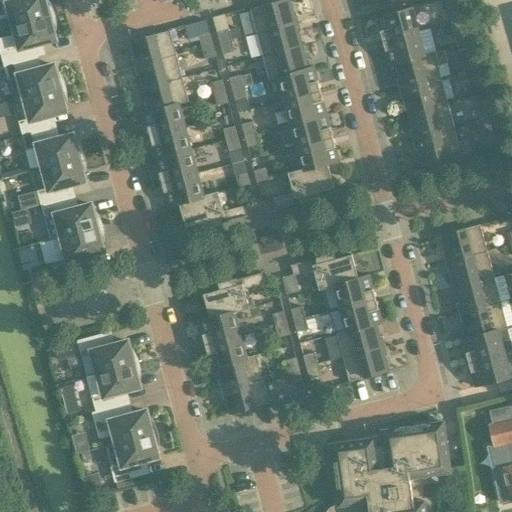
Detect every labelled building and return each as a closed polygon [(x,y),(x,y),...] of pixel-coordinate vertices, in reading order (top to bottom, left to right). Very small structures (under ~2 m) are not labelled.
[(11,18),(14,28),(54,17),(53,14),(52,11),(51,8),(49,5),(48,4),(46,4),(45,0),(26,0),(21,1),(20,0),(0,0),(0,15),(1,21),(11,18)] [(456,0),(445,0),(448,11),(451,24),(462,21),(459,8),(456,0)] [(250,11),(257,34),(298,22),(296,14),(293,15),(289,1),(250,11)] [(383,42),(418,33),(412,9),(377,18),(383,42)] [(0,43),(0,46),(6,68),(29,61),(26,50),(57,42),(54,33),(56,32),(56,30),(56,27),(55,23),(55,21),(54,17),(14,28),(17,39),(0,43)] [(210,20),(188,21),(189,34),(211,33),(210,20)] [(462,21),(451,24),(454,34),(465,31),(462,21)] [(298,22),(257,34),(263,59),(302,48),(298,34),(301,33),(298,22)] [(237,27),(229,30),(231,39),(240,37),(237,27)] [(220,42),(231,39),(229,30),(228,28),(217,31),(220,42)] [(134,65),(176,54),(170,33),(131,43),(135,57),(132,58),(134,65)] [(199,36),(201,47),(213,44),(210,33),(199,36)] [(389,66),(395,64),(424,56),(424,55),(418,33),(383,42),(389,66)] [(234,51),(231,39),(220,42),(223,54),(234,51)] [(213,44),(201,47),(205,58),(216,55),(213,44)] [(279,79),(311,69),(309,60),(306,61),(302,48),(263,59),(270,82),(279,79)] [(395,64),(399,80),(396,80),(399,90),(440,79),(437,66),(447,64),(443,51),(434,54),(434,52),(424,55),(424,56),(395,64)] [(140,77),(144,90),(183,79),(176,54),(134,65),(137,77),(140,77)] [(468,58),(471,69),(472,70),(483,67),(479,55),(468,58)] [(32,73),(29,61),(6,68),(9,81),(11,80),(17,102),(25,100),(65,89),(65,87),(63,82),(60,76),(59,75),(58,76),(55,67),(32,73)] [(486,77),(483,67),(472,70),(474,80),(485,77),(486,77)] [(311,69),(279,79),(286,105),(321,96),(314,68),(311,69)] [(243,87),(243,86),(240,76),(240,74),(229,77),(232,90),(243,87)] [(249,74),(240,76),(243,86),(251,84),(249,74)] [(183,79),(144,90),(148,104),(145,104),(147,113),(180,106),(189,103),(183,79)] [(214,94),(226,92),(223,79),(211,82),(213,88),(214,94)] [(440,79),(399,90),(401,99),(404,99),(409,114),(447,104),(440,79)] [(243,87),(232,90),(235,100),(246,97),(243,87)] [(65,89),(25,100),(31,122),(21,124),(25,137),(48,131),(45,119),(68,113),(65,104),(67,104),(67,101),(67,99),(67,95),(66,91),(65,89)] [(229,102),(226,92),(214,94),(217,105),(229,102)] [(321,96),(286,105),(292,130),(328,120),(321,96)] [(447,104),(409,114),(413,130),(410,131),(412,141),(454,129),(447,104)] [(180,106),(147,113),(144,114),(152,141),(187,132),(180,106)] [(477,123),(488,120),(485,108),(474,111),(477,123)] [(328,120),(292,130),(298,149),(333,139),(328,120)] [(488,120),(477,123),(480,134),(491,131),(488,120)] [(241,124),(244,135),(256,132),(253,121),(241,124)] [(226,140),(237,137),(235,125),(223,128),(226,140)] [(454,129),(412,141),(415,150),(418,149),(423,166),(461,156),(461,154),(470,152),(467,139),(457,142),(454,129)] [(48,131),(25,137),(28,150),(38,147),(44,169),(84,158),(83,155),(82,152),(81,149),(79,146),(78,145),(76,145),(74,136),(51,143),(48,131)] [(187,132),(152,141),(157,162),(192,152),(187,132)] [(256,132),(244,135),(248,147),(259,144),(256,132)] [(240,148),(237,137),(226,140),(229,151),(240,148)] [(333,139),(298,149),(303,170),(311,169),(328,166),(328,165),(339,162),(333,139)] [(0,158),(2,157),(9,146),(7,140),(0,142),(0,158)] [(163,182),(198,173),(192,152),(157,162),(163,182)] [(84,158),(44,169),(50,191),(40,194),(44,207),(67,200),(64,189),(86,183),(84,174),(86,173),(86,171),(86,168),(85,164),(85,162),(84,158)] [(311,169),(303,170),(289,174),(289,175),(283,177),(285,185),(292,184),(294,194),(274,199),(277,210),(319,198),(318,193),(334,188),(329,167),(328,166),(311,169)] [(256,181),(268,178),(265,167),(254,170),(256,181)] [(236,175),(239,186),(251,183),(248,172),(236,175)] [(205,197),(198,173),(163,182),(170,208),(181,205),(205,197)] [(205,197),(181,205),(187,228),(204,224),(205,229),(247,218),(244,207),(224,213),(219,193),(205,197)] [(67,200),(44,207),(47,219),(52,239),(62,237),(63,239),(103,228),(102,225),(101,222),(99,219),(98,215),(97,214),(95,215),(93,206),(70,212),(67,200)] [(445,262),(487,251),(480,225),(441,236),(446,252),(443,253),(445,262)] [(55,264),(58,277),(85,270),(82,258),(105,252),(103,243),(104,243),(105,240),(104,235),(104,232),(103,228),(63,239),(62,237),(52,239),(59,264),(55,264)] [(451,271),(455,287),(494,277),(487,251),(445,262),(448,272),(451,271)] [(334,255),(292,266),(295,276),(315,271),(321,291),(335,287),(359,279),(352,255),(336,260),(334,255)] [(248,310),(250,310),(245,290),(265,284),(262,274),(220,285),(222,291),(205,295),(211,319),(236,314),(248,310)] [(377,301),(370,276),(359,279),(335,287),(341,311),(377,301)] [(494,277),(455,287),(460,303),(457,304),(459,313),(501,302),(494,277)] [(347,331),(377,325),(383,323),(377,301),(341,311),(347,331)] [(501,302),(459,313),(462,323),(465,322),(469,337),(463,339),(508,327),(501,302)] [(292,314),(294,320),(305,317),(302,306),(291,309),(292,314)] [(276,325),(288,322),(286,310),(273,314),(274,319),(276,325)] [(207,347),(243,338),(236,314),(211,319),(201,322),(207,347)] [(305,317),(294,320),(297,331),(308,328),(305,317)] [(291,333),(288,322),(276,325),(278,337),(291,333)] [(344,358),(386,346),(383,337),(380,338),(377,325),(347,331),(338,334),(344,358)] [(511,341),(508,327),(463,339),(470,362),(511,350),(511,341)] [(99,375),(140,364),(139,360),(137,357),(135,352),(134,351),(132,351),(130,342),(107,348),(104,337),(67,347),(70,359),(84,355),(84,356),(93,353),(99,375)] [(219,367),(248,358),(243,338),(207,347),(213,369),(219,367)] [(389,356),(386,346),(344,358),(351,381),(389,371),(385,357),(389,356)] [(511,350),(470,362),(476,386),(498,380),(501,391),(511,388),(511,350)] [(306,367),(318,364),(315,352),(303,355),(306,367)] [(222,391),(264,379),(257,356),(248,358),(219,367),(223,380),(220,381),(222,391)] [(288,372),(300,369),(297,357),(285,360),(288,372)] [(140,366),(140,364),(99,375),(87,378),(93,401),(95,400),(99,413),(122,406),(119,395),(142,388),(140,379),(141,379),(141,374),(141,371),(140,366)] [(319,368),(318,364),(306,367),(309,378),(321,374),(319,368)] [(301,373),(300,369),(288,372),(291,383),(302,380),(301,373)] [(270,403),(264,379),(222,391),(225,400),(228,399),(232,414),(270,403)] [(511,405),(492,410),(494,423),(491,424),(500,468),(503,485),(497,486),(501,502),(510,500),(511,501),(511,500),(511,442),(511,405)] [(99,439),(113,435),(116,445),(159,434),(158,432),(158,431),(157,429),(157,428),(156,427),(156,425),(155,424),(154,423),(153,421),(153,420),(151,420),(148,411),(133,416),(125,418),(122,406),(99,413),(93,414),(95,426),(99,439)] [(384,437),(332,445),(341,506),(337,506),(334,508),(331,510),(329,511),(427,511),(426,500),(415,502),(411,477),(452,471),(444,422),(384,430),(384,437)] [(107,448),(116,482),(132,478),(141,476),(138,464),(161,458),(159,449),(160,448),(160,447),(160,445),(160,444),(160,442),(160,441),(160,439),(160,438),(159,436),(159,435),(159,434),(116,445),(109,447),(107,448)] [(133,483),(132,478),(116,482),(118,488),(133,483)]
